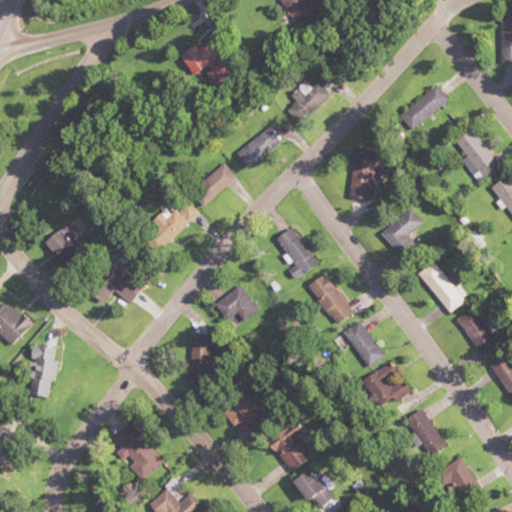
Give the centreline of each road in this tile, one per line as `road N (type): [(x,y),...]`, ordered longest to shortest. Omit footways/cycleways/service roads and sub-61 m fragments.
road 1 (residential): [(257,511),(130,365),(20,267),(0,220),(19,170),(112,23)]
road 2 (residential): [(433,17),(130,365)]
road 3 (residential): [(511,472),(300,171)]
road 4 (residential): [(0,49),(176,0)]
road 5 (residential): [(51,511),(59,467),(130,365)]
road 6 (residential): [(511,126),(433,17)]
